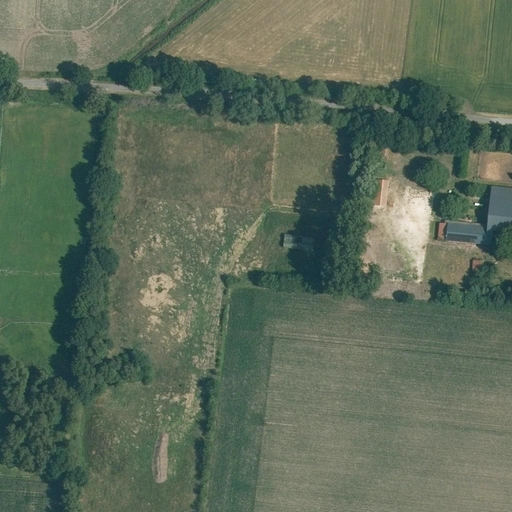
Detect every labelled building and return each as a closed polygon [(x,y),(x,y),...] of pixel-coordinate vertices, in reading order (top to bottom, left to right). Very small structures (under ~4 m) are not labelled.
[(387,207),(391,181),(379,179),(375,206),(387,207)] [(428,215),(425,237),(499,245),(500,237),(511,238),(511,217),(511,210),(511,185),(482,182),(477,220),(428,215)] [(286,235),(286,249),(303,249),(303,235),(286,235)] [(316,251),(316,237),(304,237),(304,251),(316,251)] [(483,272),(483,261),(473,261),(473,272),(483,272)]
